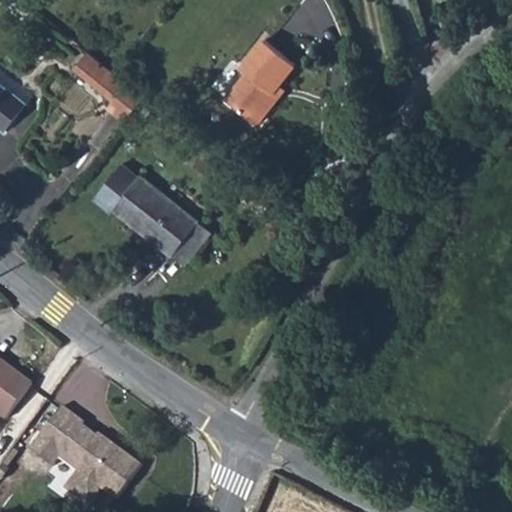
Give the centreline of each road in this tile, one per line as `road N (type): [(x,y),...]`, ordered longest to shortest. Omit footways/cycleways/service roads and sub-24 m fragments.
road 1 (residential): [(511,17),(460,53),(393,138),(245,432)]
road 2 (residential): [(245,432),(144,370),(0,262)]
road 3 (residential): [(398,511),(245,432)]
road 4 (track): [(410,113),(385,73),(366,0)]
